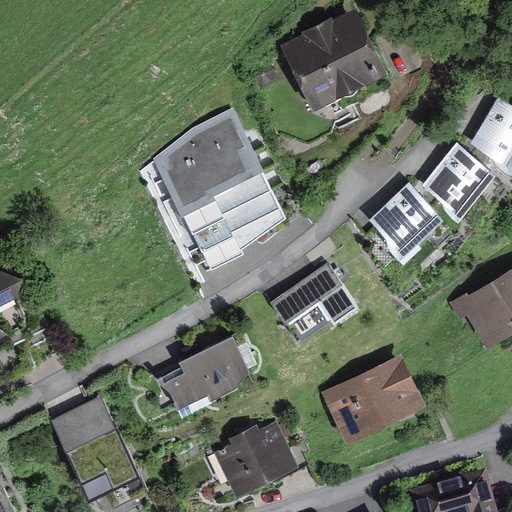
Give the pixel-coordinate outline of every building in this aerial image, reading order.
[(356,8),(281,43),(312,109),(387,74),(356,8)] [(511,106),(498,98),(470,143),(505,164),(511,151),(511,106)] [(190,129),(152,159),(211,272),(244,255),(242,250),(287,217),(230,108),(190,129)] [(455,141),(421,184),(454,209),(488,166),(455,141)] [(408,183),(369,220),(396,249),(436,212),(408,183)] [(327,261),(284,292),(270,301),(287,326),(321,302),(335,323),(359,306),(327,261)] [(511,267),(458,301),(486,347),(511,331),(511,267)] [(0,270),(0,344),(25,331),(22,325),(23,315),(22,306),(18,296),(24,280),(0,270)] [(211,400),(254,379),(232,336),(179,363),(184,372),(165,382),(179,409),(208,394),(211,400)] [(401,354),(321,391),(345,442),(425,405),(401,354)] [(51,420),(95,511),(113,511),(148,496),(100,397),(51,420)] [(231,443),(215,450),(237,494),(299,465),(278,421),(259,430),(257,425),(229,438),(231,443)] [(496,511),(485,472),(410,493),(415,511),(496,511)] [(17,511),(0,475),(0,511),(17,511)]
